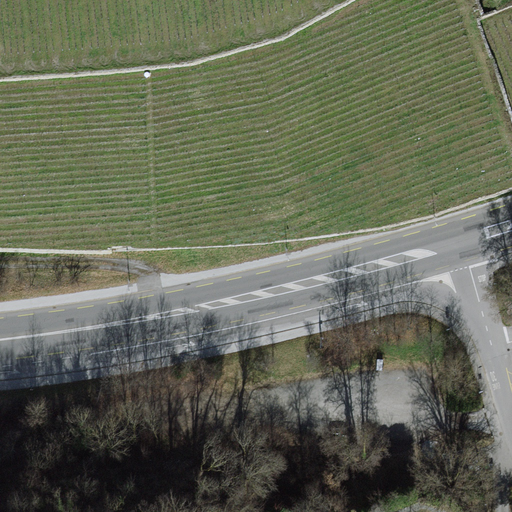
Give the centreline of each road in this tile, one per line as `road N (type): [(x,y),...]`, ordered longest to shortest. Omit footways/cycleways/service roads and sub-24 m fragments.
road 1 (primary): [(462,241),(195,309),(0,340)]
road 2 (track): [(195,309),(139,269),(0,261)]
road 3 (residential): [(511,436),(462,241)]
